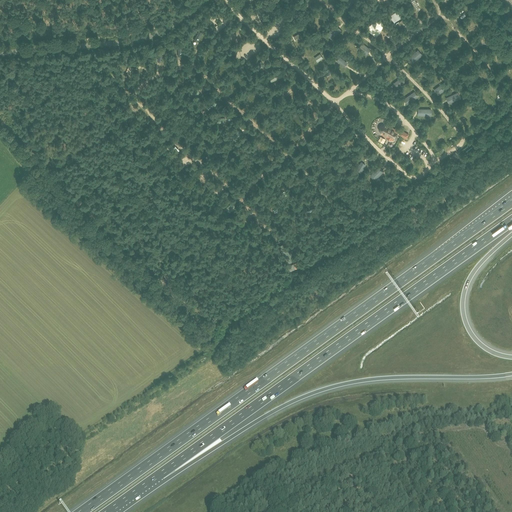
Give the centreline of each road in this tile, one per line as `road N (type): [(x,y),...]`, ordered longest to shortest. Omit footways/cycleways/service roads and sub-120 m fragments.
road 1 (motorway): [(511,201),(81,511)]
road 2 (motorway): [(160,474),(511,221)]
road 3 (track): [(129,94),(240,194),(387,55),(347,22)]
road 4 (motorway): [(160,474),(322,389),(382,377),(511,374)]
road 5 (track): [(348,93),(385,103),(436,159),(459,144),(462,136),(387,55),(437,15),(433,0)]
road 6 (unclassified): [(0,53),(140,39),(206,0)]
road 7 (track): [(0,120),(44,161),(94,141),(116,121),(138,80)]
road 8 (motorway): [(511,357),(475,340),(462,309),(475,268),(511,233)]
